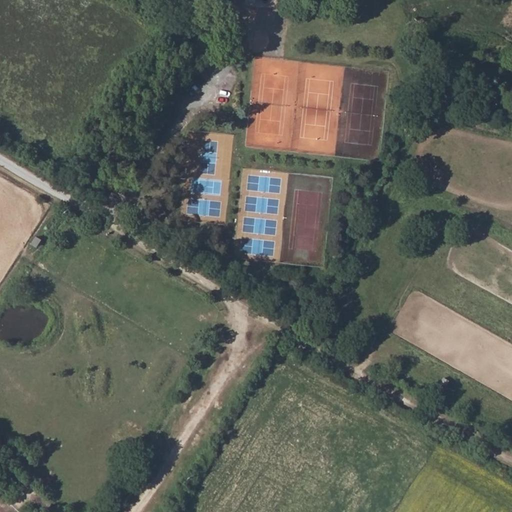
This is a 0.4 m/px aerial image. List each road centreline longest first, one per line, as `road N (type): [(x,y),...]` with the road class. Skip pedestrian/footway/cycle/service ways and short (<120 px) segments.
road 1 (unclassified): [(98,219),(273,356),(511,476)]
road 2 (unclassified): [(254,43),(98,219)]
